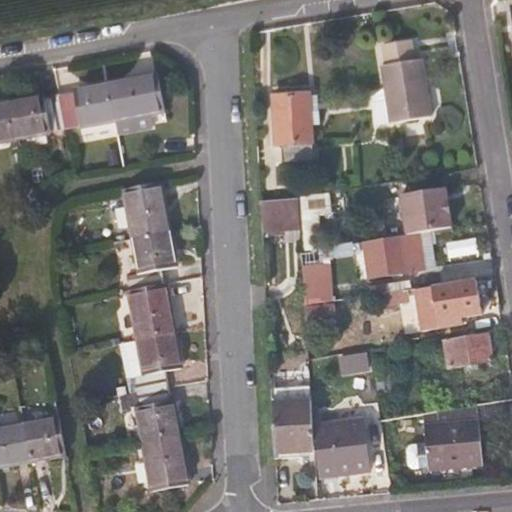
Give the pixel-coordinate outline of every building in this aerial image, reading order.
[(431,117),(423,60),(415,61),(412,41),(384,45),(386,66),(383,67),(393,124),(431,117)] [(164,113),(156,75),(110,84),(118,123),(164,113)] [(118,123),(110,84),(75,90),(73,93),(58,95),(65,132),(118,123)] [(65,132),(58,95),(44,99),(43,96),(7,103),(15,141),(65,132)] [(313,161),(309,96),(273,97),(276,147),(282,146),(283,162),(313,161)] [(0,143),(15,141),(7,103),(0,103),(0,143)] [(172,234),(163,186),(122,194),(131,243),(172,234)] [(454,229),(446,189),(402,196),(408,236),(454,229)] [(300,230),(298,197),(260,203),(262,232),(300,230)] [(329,214),(328,197),(298,197),(300,230),(302,253),(319,249),(317,214),(329,214)] [(178,267),(172,234),(131,243),(138,275),(127,278),(129,294),(165,286),(162,270),(178,267)] [(411,272),(405,237),(362,243),(369,278),(411,272)] [(320,246),(321,259),(355,256),(354,243),(320,246)] [(328,302),(322,268),(303,270),(305,306),(328,302)] [(482,314),(477,282),(433,289),(432,285),(386,293),(388,307),(434,299),(439,329),(462,325),(461,318),(482,314)] [(177,335),(169,286),(165,286),(129,294),(138,343),(177,335)] [(183,369),(177,335),(138,343),(144,377),(132,380),(134,395),(171,388),(168,373),(183,369)] [(494,362),(490,336),(444,344),(448,370),(494,362)] [(369,369),(368,354),(346,357),(348,372),(369,369)] [(392,393),(386,357),(374,359),(380,395),(392,393)] [(181,437),(175,401),(173,402),(171,388),(134,395),(143,445),(181,437)] [(314,455),(310,388),(271,389),(275,456),(314,455)] [(423,414),(424,427),(428,471),(482,467),(477,405),(423,414)] [(66,457),(59,417),(26,423),(34,463),(66,457)] [(0,470),(34,463),(26,423),(0,427),(0,470)] [(373,475),(364,423),(318,430),(319,458),(324,483),(373,475)] [(189,485),(181,437),(143,445),(152,492),(189,485)]
